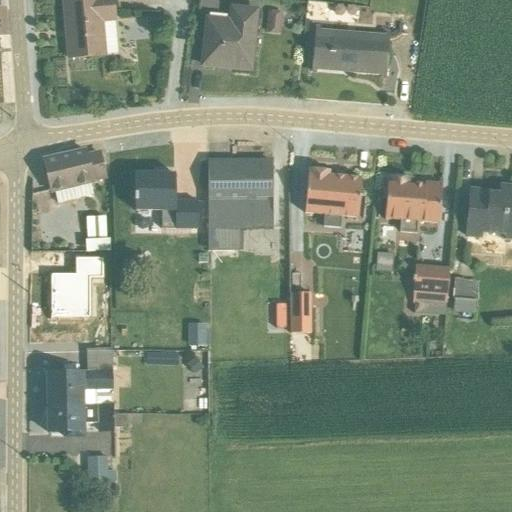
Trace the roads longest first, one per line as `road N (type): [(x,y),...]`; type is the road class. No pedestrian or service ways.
road 1 (residential): [(511,140),(229,117),(140,123),(28,147)]
road 2 (residential): [(15,149),(14,511)]
road 3 (residential): [(15,0),(28,147)]
